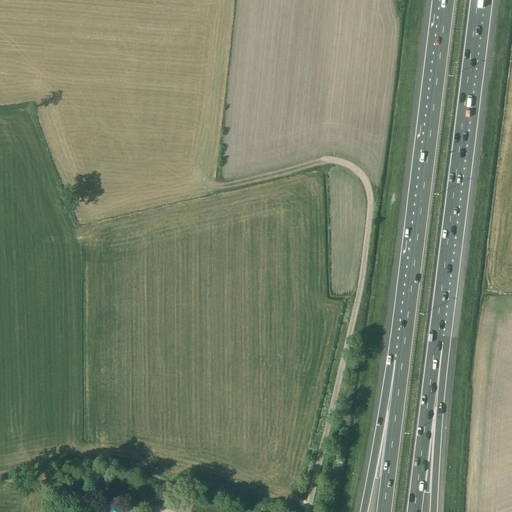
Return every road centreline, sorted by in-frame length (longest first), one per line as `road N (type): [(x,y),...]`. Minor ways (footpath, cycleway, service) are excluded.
road 1 (unclassified): [(307,511),(366,235),(369,193),(364,171),(350,160)]
road 2 (motorway): [(446,0),(402,361)]
road 3 (motorway): [(434,340),(477,0)]
road 4 (motorway): [(413,511),(434,340)]
road 5 (motorway): [(433,511),(442,374),(434,340)]
road 6 (motorway): [(402,361),(382,412),(363,511)]
road 7 (motorway): [(402,361),(383,511)]
